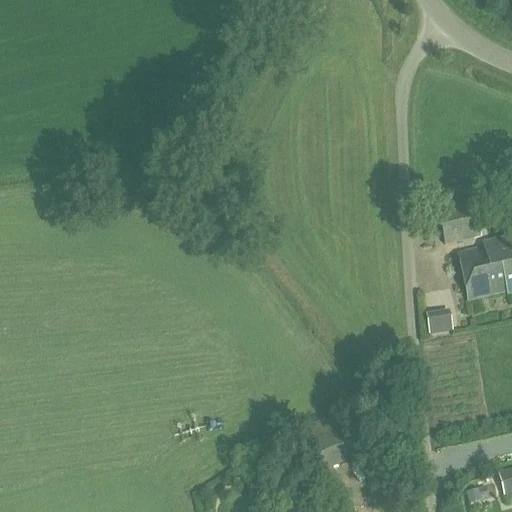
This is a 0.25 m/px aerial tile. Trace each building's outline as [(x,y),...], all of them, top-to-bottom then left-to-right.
[(438,214),(445,247),(476,241),(469,208),(438,214)] [(458,255),(468,301),(507,293),(508,295),(511,294),(511,237),(483,243),(484,249),(458,255)] [(303,427),(308,444),(336,435),(351,431),(346,414),(324,421),(303,427)] [(336,435),(308,444),(318,475),(363,459),(351,431),(336,435)] [(511,492),(511,467),(498,471),(504,494),(511,492)] [(478,490),(466,493),(469,504),(480,501),(478,490)]
